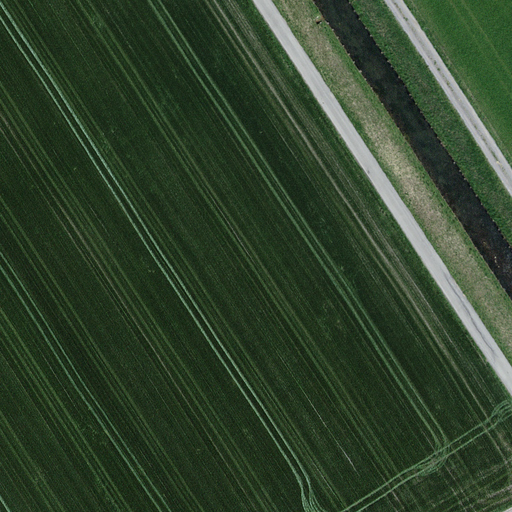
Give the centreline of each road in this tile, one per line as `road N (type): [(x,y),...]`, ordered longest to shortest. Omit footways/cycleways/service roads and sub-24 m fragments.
road 1 (unclassified): [(260,0),(511,381)]
road 2 (track): [(511,190),(390,0)]
